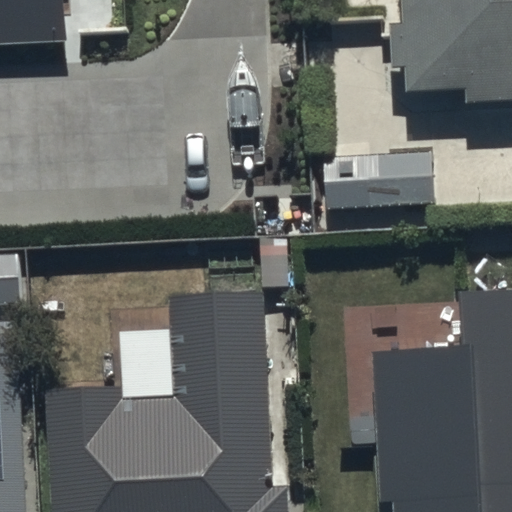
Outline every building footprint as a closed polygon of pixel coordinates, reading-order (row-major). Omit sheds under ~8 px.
[(0,0),(0,44),(63,41),(61,0),(0,0)] [(511,25),(489,25),(488,0),(401,0),(402,38),(409,38),(409,43),(395,43),(395,87),(409,87),(409,108),(471,108),(471,116),(511,116),(511,25)] [(328,170),(330,218),(432,213),(430,165),(328,170)] [(261,292),(169,298),(175,397),(123,400),(122,390),(46,395),(52,511),(290,511),(289,486),(273,487),(261,292)] [(511,511),(511,309),(462,312),(465,371),(376,375),(383,511),(511,511)] [(28,511),(18,320),(0,321),(0,511),(28,511)]
